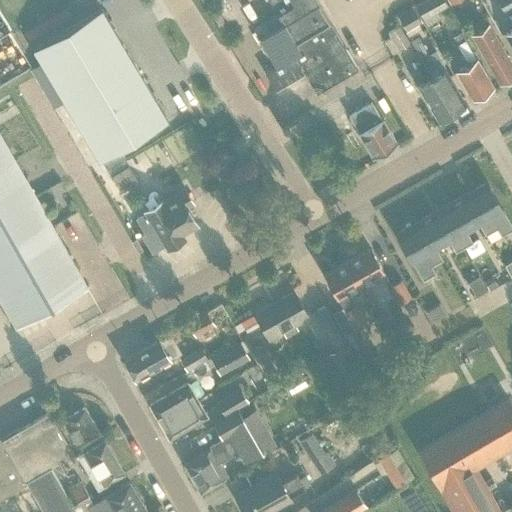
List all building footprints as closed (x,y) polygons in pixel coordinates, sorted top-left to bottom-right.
[(269,0),(279,15),(255,30),(277,66),(267,72),(278,90),(306,72),(319,92),(359,67),(316,0),(269,0)] [(425,0),(415,5),(423,19),(448,6),(444,0),(425,0)] [(511,3),(510,0),(498,0),(504,10),(506,14),(507,13),(511,21),(511,29),(505,33),(511,44),(511,3)] [(425,26),(413,6),(398,14),(410,35),(425,26)] [(167,118),(102,8),(33,49),(42,64),(65,103),(99,159),(167,118)] [(511,75),(511,65),(489,27),(488,24),(471,34),(482,55),(498,83),(511,75)] [(409,43),(399,26),(387,33),(390,38),(384,42),(392,54),(409,43)] [(462,31),(452,37),(457,45),(465,40),(467,39),(462,31)] [(473,97),(491,86),(465,40),(457,45),(468,63),(456,69),(473,97)] [(434,51),(428,54),(422,44),(415,48),(421,58),(420,59),(450,110),(464,102),(434,51)] [(450,110),(420,59),(413,63),(424,81),(418,85),(437,117),(450,110)] [(31,70),(54,109),(65,103),(42,64),(31,70)] [(373,158),(397,144),(384,122),(383,123),(372,103),(349,116),(373,158)] [(206,123),(202,116),(197,119),(202,126),(206,123)] [(0,297),(17,327),(89,286),(0,131),(0,297)] [(127,175),(141,170),(137,156),(122,161),(127,175)] [(236,181),(257,167),(251,158),(230,172),(236,181)] [(511,224),(487,180),(463,194),(480,224),(485,234),(497,228),(501,235),(511,228),(511,224)] [(203,186),(204,201),(221,199),(221,204),(231,203),(228,183),(203,186)] [(163,198),(162,197),(142,209),(144,211),(135,216),(145,232),(142,234),(152,250),(164,243),(167,248),(186,237),(183,232),(198,224),(188,206),(194,203),(184,186),(163,198)] [(463,194),(441,206),(458,236),(464,246),(472,241),(467,231),(480,224),(463,194)] [(441,206),(420,218),(436,248),(450,240),(455,251),(464,246),(458,236),(441,206)] [(420,218),(396,231),(423,279),(435,272),(431,265),(442,258),(436,248),(420,218)] [(371,247),(347,261),(361,284),(384,271),(371,247)] [(361,284),(347,261),(324,274),(343,307),(353,301),(348,291),(361,284)] [(489,289),(497,285),(492,275),(484,280),(489,289)] [(468,282),(476,296),(486,289),(479,276),(468,282)] [(400,279),(391,285),(389,286),(399,303),(410,297),(400,279)] [(293,332),(290,326),(308,315),(294,291),(255,313),(269,338),(282,330),(285,336),(293,332)] [(440,303),(427,311),(432,321),(446,314),(440,303)] [(347,341),(331,313),(327,305),(314,312),(325,333),(327,332),(335,348),(347,341)] [(355,306),(345,311),(344,312),(342,307),(332,312),(345,334),(365,323),(355,306)] [(208,311),(188,323),(196,335),(215,324),(215,323),(208,311)] [(397,334),(407,339),(414,326),(403,321),(397,334)] [(368,348),(358,329),(346,335),(357,354),(368,348)] [(170,359),(181,353),(170,333),(124,360),(136,380),(171,359),(170,359)] [(511,361),(495,333),(468,348),(489,384),(511,370),(511,361)] [(336,367),(356,356),(348,342),(328,353),(336,367)] [(249,359),(241,343),(211,359),(220,374),(249,359)] [(251,352),(257,363),(270,355),(264,344),(251,352)] [(187,369),(207,358),(200,347),(181,359),(187,369)] [(187,383),(181,387),(177,389),(150,404),(159,420),(196,399),(187,383)] [(225,415),(236,408),(248,401),(240,387),(217,402),(225,415)] [(455,511),(471,511),(494,499),(475,466),(511,444),(511,403),(508,397),(418,450),(439,487),(440,486),(455,511)] [(370,398),(360,405),(367,417),(378,410),(370,398)] [(196,399),(159,420),(169,437),(196,421),(205,416),(196,399)] [(65,491),(56,476),(67,470),(61,459),(77,450),(81,448),(79,445),(100,433),(85,407),(64,419),(64,420),(57,424),(50,411),(49,411),(34,420),(33,420),(34,421),(19,429),(19,428),(1,438),(3,441),(0,443),(0,496),(27,481),(44,511),(68,511),(74,509),(91,499),(81,481),(65,491)] [(214,424),(222,438),(209,445),(211,448),(184,464),(200,491),(228,476),(220,462),(237,452),(243,463),(276,444),(256,409),(241,417),(237,411),(236,408),(225,415),(226,418),(214,424)] [(298,440),(320,473),(336,463),(327,450),(325,452),(312,432),(298,440)] [(124,473),(105,441),(78,457),(98,489),(124,473)] [(414,476),(397,447),(378,459),(396,487),(414,476)] [(290,496),(305,488),(296,473),(282,481),(276,472),(235,496),(244,511),(267,511),(291,498),(290,496)] [(139,511),(146,508),(129,481),(105,496),(111,507),(102,511),(139,511)] [(356,488),(318,511),(357,511),(368,505),(356,488)] [(91,499),(74,509),(75,511),(94,511),(98,510),(91,499)] [(511,511),(511,503),(500,510),(494,499),(471,511),(511,511)]
